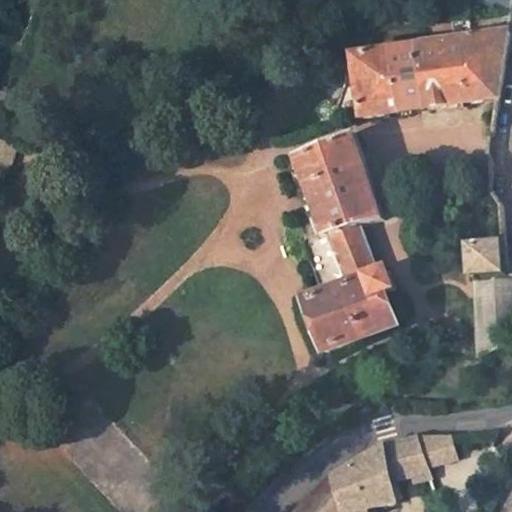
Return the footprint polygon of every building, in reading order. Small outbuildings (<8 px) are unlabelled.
[(511,0),(504,0),(503,9),(511,11),(511,0)] [(403,25),(405,41),(438,38),(436,26),(403,25)] [(439,46),(358,57),(368,122),(502,100),(510,29),(436,26),(438,38),(439,46)] [(359,137),(290,166),(316,237),(306,241),(326,295),(311,301),(331,352),(402,326),(389,294),(398,291),(390,272),(381,275),(364,229),(386,221),(359,137)] [(0,190),(2,191),(10,163),(0,160),(0,190)] [(509,278),(509,276),(508,246),(477,249),(480,280),(509,278)] [(480,280),(486,358),(511,347),(511,275),(509,276),(509,278),(480,280)] [(447,437),(416,438),(424,464),(453,454),(447,437)] [(366,511),(366,510),(397,503),(391,474),(415,469),(418,484),(430,482),(424,464),(416,438),(385,449),(338,478),(344,511),(366,511)] [(320,495),(327,511),(344,511),(338,478),(320,495)] [(327,511),(320,495),(303,511),(327,511)]
